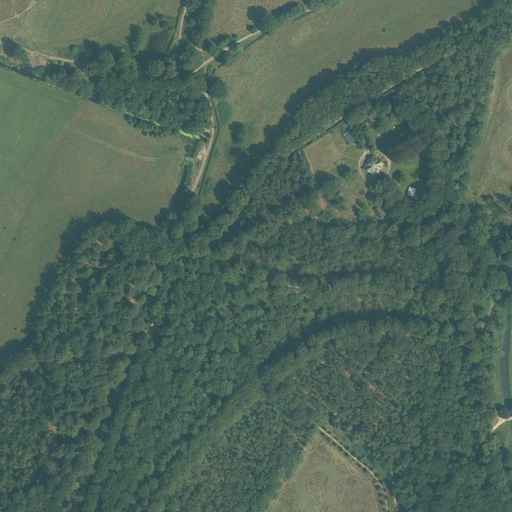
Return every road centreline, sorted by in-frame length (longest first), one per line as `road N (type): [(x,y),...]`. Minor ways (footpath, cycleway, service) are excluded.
road 1 (track): [(202,243),(283,153),(511,16)]
road 2 (unknown): [(396,511),(395,455),(435,415),(472,335),(460,298),(465,238)]
road 3 (track): [(98,488),(179,244)]
road 4 (unknown): [(476,204),(473,170),(511,28)]
road 5 (track): [(361,174),(216,250)]
